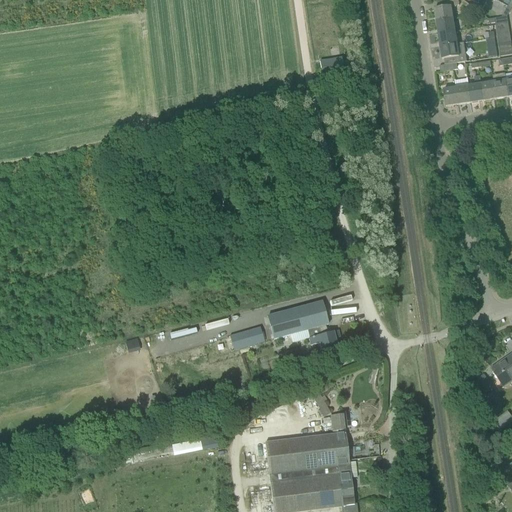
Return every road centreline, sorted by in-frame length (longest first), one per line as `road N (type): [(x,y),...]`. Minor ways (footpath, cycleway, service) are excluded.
road 1 (track): [(389,348),(337,359),(249,405),(158,433),(0,464)]
road 2 (residential): [(389,348),(359,282),(313,92)]
road 3 (residential): [(493,315),(435,124)]
road 4 (unclassified): [(388,511),(389,348)]
road 5 (residential): [(435,124),(414,0)]
